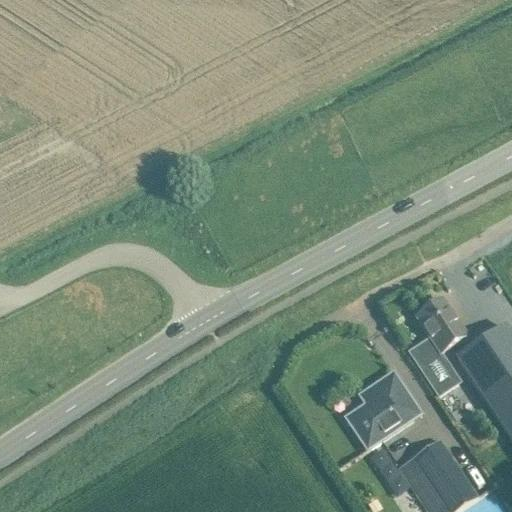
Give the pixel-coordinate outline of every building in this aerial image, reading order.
[(467,342),(454,322),(443,305),(417,322),(428,339),(430,342),(409,356),(439,402),(462,387),(443,358),(467,342)] [(511,337),(506,329),(457,361),(511,444),(511,337)] [(348,383),(353,395),(376,385),(370,373),(348,383)] [(386,383),(361,400),(368,411),(359,417),(357,415),(347,423),(368,454),(414,424),(386,383)] [(455,409),(467,441),(478,437),(466,405),(455,409)] [(426,511),(462,511),(477,502),(440,445),(410,465),(400,472),(426,511)]
